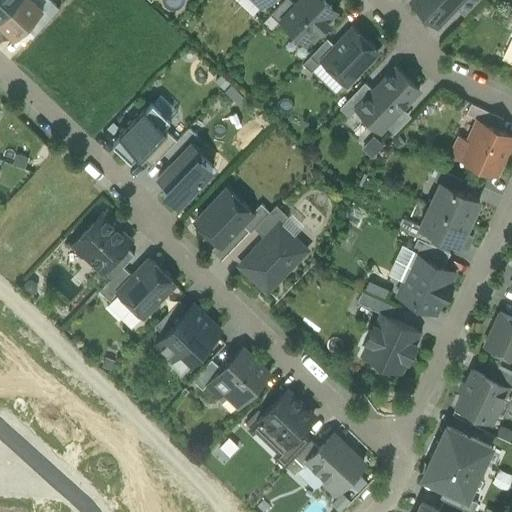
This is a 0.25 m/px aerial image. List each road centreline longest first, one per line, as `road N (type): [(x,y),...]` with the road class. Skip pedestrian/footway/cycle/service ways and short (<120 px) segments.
road 1 (residential): [(0,65),(136,193),(164,241),(353,422),(392,430)]
road 2 (track): [(237,511),(0,282)]
road 3 (residential): [(392,430),(414,409),(511,198)]
road 4 (residential): [(376,0),(429,66),(511,108)]
